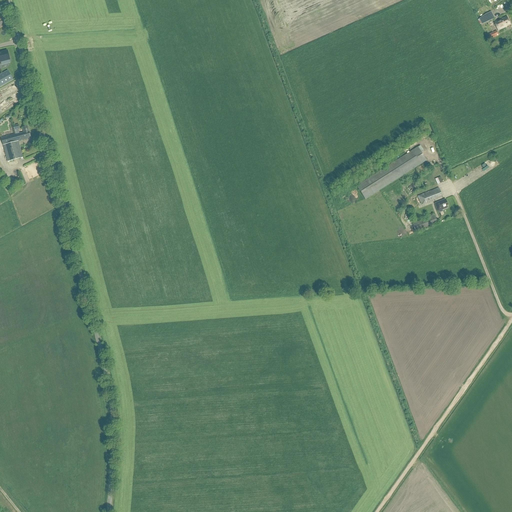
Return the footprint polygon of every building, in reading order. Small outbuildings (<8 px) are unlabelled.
[(480,25),(481,24),(482,25),(495,19),(491,12),(486,14),(479,19),(478,20),(480,25)] [(507,17),(494,23),(498,31),(507,27),(507,26),(510,25),(507,17)] [(499,36),(497,31),(489,35),(491,40),(499,36)] [(7,51),(0,52),(0,62),(9,60),(7,51)] [(8,71),(0,74),(0,87),(13,80),(8,71)] [(24,80),(0,91),(0,103),(1,105),(6,102),(9,107),(30,97),(25,87),(27,86),(24,80)] [(4,120),(7,134),(14,132),(11,118),(4,120)] [(23,158),(18,141),(29,138),(28,137),(30,137),(27,126),(22,127),(23,132),(1,138),(3,145),(8,162),(23,158)] [(426,161),(421,153),(423,151),(420,146),(357,186),(365,199),(426,161)] [(439,188),(418,197),(421,205),(442,197),(439,188)] [(445,200),(435,204),(438,212),(447,208),(446,206),(448,206),(445,200)] [(434,215),(413,224),(416,232),(438,224),(434,215)]
